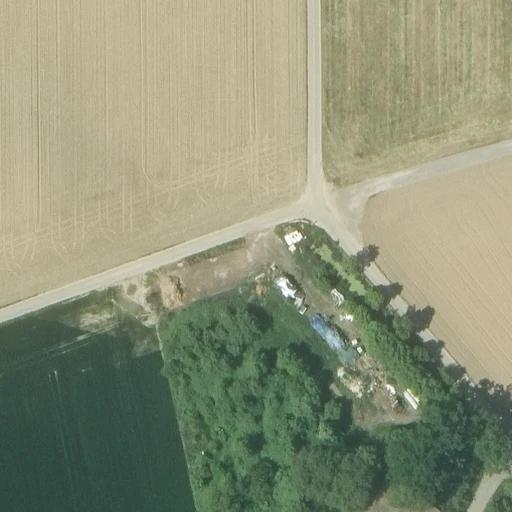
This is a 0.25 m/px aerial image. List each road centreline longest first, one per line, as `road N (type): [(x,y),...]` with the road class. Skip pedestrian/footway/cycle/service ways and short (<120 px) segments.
road 1 (residential): [(511,450),(320,227),(312,203),(311,0)]
road 2 (track): [(312,203),(0,315)]
road 3 (unknown): [(312,173),(511,132)]
